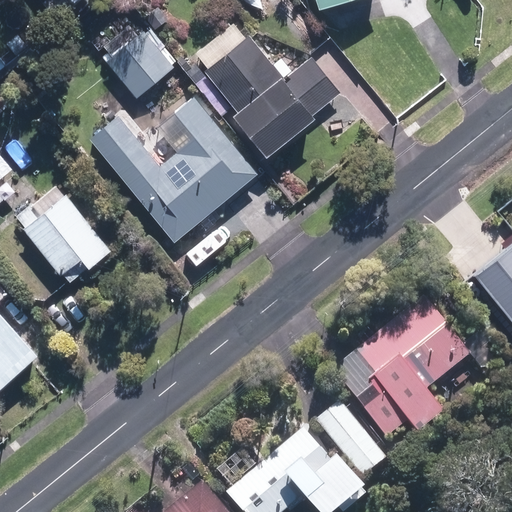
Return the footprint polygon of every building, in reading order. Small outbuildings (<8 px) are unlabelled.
[(43,0),(44,0),(57,18),(64,12),(71,21),(83,12),(76,3),(79,0),(43,0)] [(245,0),(256,13),(270,0),(245,0)] [(327,0),(330,10),(360,0),(327,0)] [(112,62),(143,98),(180,66),(149,30),(143,34),(134,23),(108,45),(118,56),(112,62)] [(244,115),(278,156),(326,116),(322,112),(347,92),(316,56),(292,76),(257,35),(249,42),(235,26),(187,67),(227,113),(238,104),(246,113),(244,115)] [(11,43),(22,56),(33,47),(22,33),(11,43)] [(0,74),(12,65),(0,50),(0,74)] [(96,104),(106,114),(121,99),(111,89),(96,104)] [(97,138),(182,242),(266,173),(204,97),(184,113),(204,136),(167,165),(126,114),(97,138)] [(0,207),(10,200),(0,187),(0,207)] [(21,217),(74,283),(97,264),(99,266),(119,251),(74,195),(46,218),(35,205),(21,217)] [(511,244),(476,273),(511,318),(511,244)] [(0,386),(6,393),(43,360),(12,325),(0,335),(0,306),(15,293),(0,275),(0,386)] [(341,370),(394,438),(417,420),(428,434),(454,414),(434,390),(475,356),(489,373),(511,355),(491,329),(470,346),(432,298),(341,370)] [(315,420),(362,476),(386,456),(338,400),(315,420)] [(302,427),(225,492),(242,511),(282,511),(301,496),(314,511),(333,511),(362,488),(335,455),(330,459),(302,427)] [(228,511),(204,482),(166,511),(228,511)]
